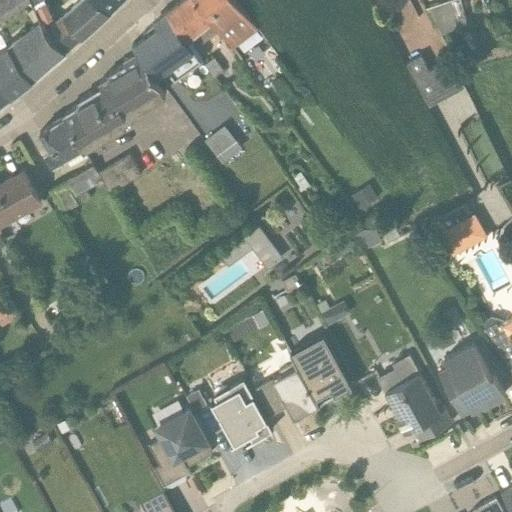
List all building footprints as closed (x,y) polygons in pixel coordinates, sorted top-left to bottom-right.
[(0,0),(0,18),(2,21),(33,1),(32,0),(0,0)] [(44,0),(32,0),(33,1),(36,7),(37,6),(44,22),(53,18),(44,0)] [(79,0),(46,30),(65,52),(109,12),(96,0),(79,0)] [(96,0),(109,12),(120,0),(96,0)] [(202,44),(218,31),(195,0),(181,0),(166,12),(187,42),(195,35),(202,44)] [(257,31),(233,0),(195,0),(232,49),(257,31)] [(466,27),(463,10),(460,0),(450,0),(438,4),(426,8),(441,36),(466,27)] [(200,62),(166,12),(145,33),(147,35),(144,37),(173,81),(200,62)] [(46,30),(41,19),(0,49),(0,79),(10,94),(65,52),(46,30)] [(419,55),(404,62),(428,107),(464,88),(449,61),(428,71),(419,55)] [(222,72),(213,59),(204,66),(213,79),(222,72)] [(152,100),(131,65),(128,63),(108,75),(109,76),(101,81),(100,84),(102,87),(78,102),(77,106),(65,113),(64,117),(82,150),(126,123),(125,121),(132,116),(133,113),(152,100)] [(0,100),(10,94),(0,79),(0,100)] [(64,117),(40,132),(48,148),(43,152),(53,167),(65,159),(70,167),(86,158),(64,117)] [(207,138),(223,162),(244,148),(227,124),(207,138)] [(96,174),(108,194),(140,175),(128,155),(96,174)] [(0,225),(43,202),(23,166),(0,178),(0,225)] [(101,183),(92,166),(49,191),(63,214),(90,199),(90,198),(86,191),(101,183)] [(464,206),(431,225),(450,259),(487,238),(474,215),(471,217),(464,206)] [(251,250),(267,271),(282,260),(258,228),(219,257),(227,268),(251,250)] [(282,285),(286,294),(299,287),(294,277),(282,285)] [(325,303),(316,308),(326,327),(349,316),(343,304),(329,311),(325,303)] [(477,327),(511,380),(511,315),(511,316),(511,317),(511,319),(502,325),(498,321),(490,319),(477,327)] [(251,319),(227,333),(233,343),(258,329),(251,319)] [(352,388),(323,336),(290,354),(294,363),(318,407),(352,388)] [(461,419),(483,407),(484,409),(505,397),(493,375),(490,376),(472,343),(442,360),(447,368),(437,375),(461,419)] [(293,421),(318,407),(294,362),(277,371),(279,377),(254,391),(269,419),(287,409),(293,421)] [(418,375),(385,394),(398,419),(396,420),(404,435),(412,431),(418,443),(450,425),(439,403),(435,405),(418,375)] [(224,382),(210,390),(216,401),(212,403),(234,444),(249,437),(252,442),(272,432),(244,380),(227,389),(224,382)] [(205,407),(197,392),(185,398),(193,413),(205,407)] [(208,445),(189,408),(152,428),(159,440),(148,447),(159,467),(152,471),(164,491),(191,477),(187,468),(211,455),(206,446),(208,445)] [(511,511),(511,490),(499,497),(507,511),(511,511)] [(168,511),(163,501),(141,511),(168,511)] [(500,511),(495,501),(475,511),(500,511)]
